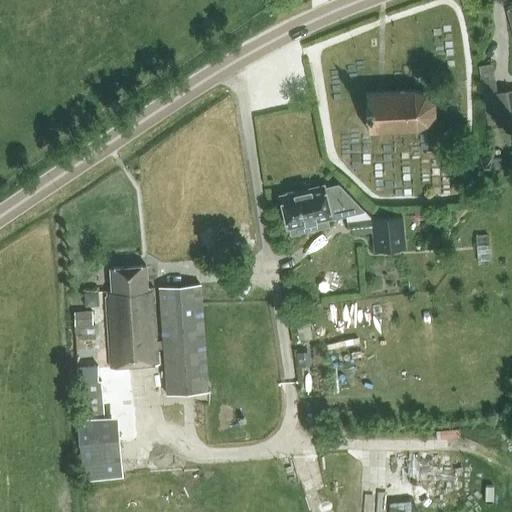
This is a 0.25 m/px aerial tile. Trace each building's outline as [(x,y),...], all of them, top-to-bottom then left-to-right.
[(489,128),(511,123),(511,88),(483,94),(489,128)] [(432,112),(433,101),(424,94),(415,90),(367,92),(368,107),(367,108),(367,114),(368,113),(368,129),(415,126),(426,121),(432,112)] [(470,170),(491,170),(491,155),(470,155),(470,170)] [(284,195),(280,196),(288,227),(290,227),(291,234),(329,226),(327,217),(333,216),(332,213),(346,210),(346,213),(364,209),(340,184),(324,188),(324,186),(295,192),(293,191),(285,193),(284,195)] [(373,250),(400,248),(397,215),(371,217),(373,250)] [(159,285),(162,340),(156,341),(153,286),(148,286),(147,286),(146,265),(111,267),(112,291),(108,293),(108,298),(106,299),(110,366),(158,363),(157,346),(163,346),(166,394),(209,391),(203,283),(159,285)] [(75,324),(94,323),(93,309),(75,310),(75,324)] [(102,380),(78,381),(80,406),(103,405),(102,380)] [(91,436),(93,474),(135,472),(133,434),(91,436)]
